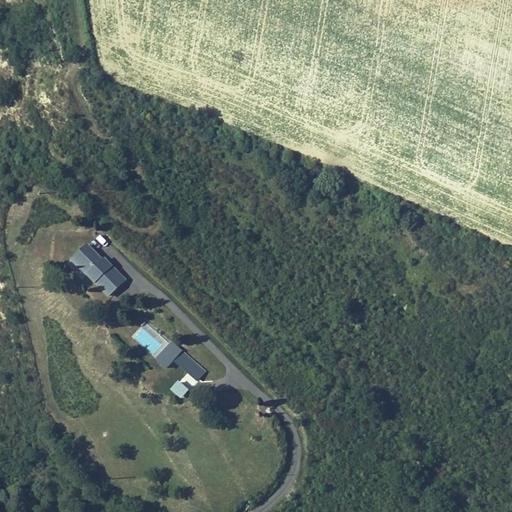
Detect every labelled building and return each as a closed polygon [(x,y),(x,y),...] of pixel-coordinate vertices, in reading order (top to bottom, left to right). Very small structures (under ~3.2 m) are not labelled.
[(95,255),(78,241),(68,252),(85,267),(80,273),(90,282),(108,262),(97,253),(95,255)] [(63,258),(80,273),(85,267),(68,252),(63,258)] [(167,358),(172,352),(163,345),(158,350),(167,358)] [(152,357),(161,364),(167,358),(158,350),(152,357)] [(179,380),(171,389),(182,399),(190,390),(179,380)] [(44,511),(53,501),(39,490),(29,502),(25,499),(14,511),(44,511)] [(8,511),(14,511),(25,499),(19,493),(5,509),(8,511)]
